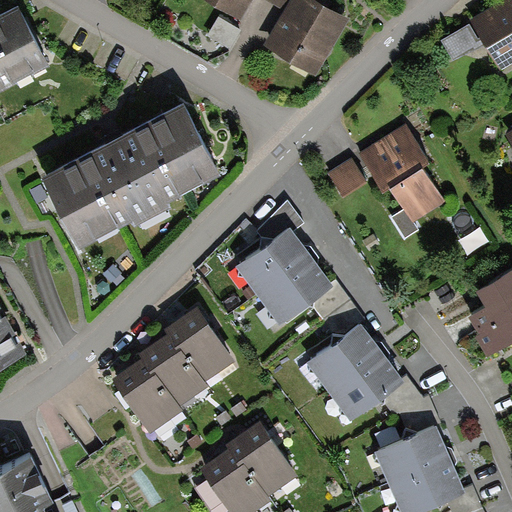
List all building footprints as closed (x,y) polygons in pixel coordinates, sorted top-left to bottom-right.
[(264,40),(307,65),(338,11),(317,0),(284,0),(286,1),(264,40)] [(511,0),(499,0),(469,20),(496,62),(511,51),(511,0)] [(0,90),(46,65),(17,11),(0,20),(0,90)] [(219,13),(210,33),(236,44),(245,24),(219,13)] [(447,52),(470,39),(461,22),(438,36),(447,52)] [(183,103),(41,179),(78,249),(221,173),(183,103)] [(384,179),(409,216),(438,196),(413,158),(421,153),(402,124),(358,153),(378,183),(384,179)] [(324,170),(340,191),(359,178),(344,156),(324,170)] [(235,263),(256,292),(307,255),(292,234),(305,224),(288,199),(261,228),(269,240),(235,263)] [(307,255),(256,292),(279,322),(308,301),(321,319),(349,298),(334,278),(329,283),(307,255)] [(511,262),(453,297),(485,351),(511,335),(511,262)] [(307,362),(323,384),(376,346),(368,336),(374,331),(349,298),(321,319),(337,340),(307,362)] [(0,305),(0,328),(10,323),(0,305)] [(205,380),(233,361),(198,311),(170,331),(205,380)] [(10,323),(0,328),(0,365),(25,352),(10,323)] [(178,403),(206,383),(172,334),(144,354),(178,403)] [(376,346),(323,384),(348,418),(380,394),(394,416),(399,413),(423,398),(405,372),(400,376),(376,346)] [(151,425),(179,405),(145,356),(116,376),(151,425)] [(408,435),(375,451),(388,480),(448,452),(435,423),(440,421),(429,395),(423,398),(399,413),(408,435)] [(267,495),(295,476),(260,426),(232,446),(267,495)] [(235,511),(247,511),(268,498),(233,448),(205,468),(235,511)] [(0,460),(0,511),(52,511),(20,450),(0,460)] [(448,452),(388,480),(402,511),(409,511),(445,498),(451,511),(464,511),(481,505),(471,482),(462,486),(448,452)]
